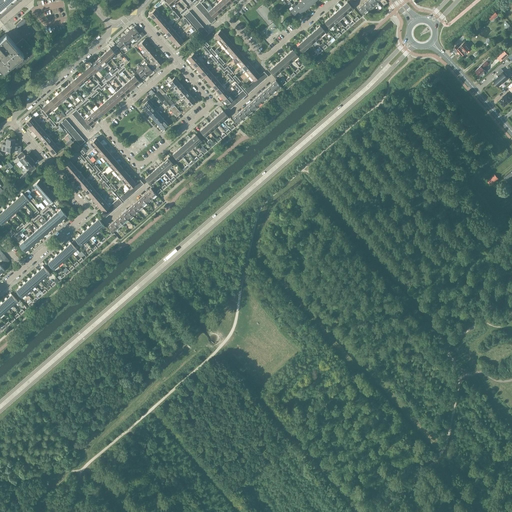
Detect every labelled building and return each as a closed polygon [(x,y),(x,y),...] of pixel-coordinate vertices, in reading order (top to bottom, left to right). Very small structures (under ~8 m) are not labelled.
[(0,0),(0,9),(10,0),(0,0)] [(220,0),(217,3),(222,9),(227,5),(222,0),(220,0)] [(302,0),(299,3),(306,10),(310,6),(305,0),(302,0)] [(367,0),(366,0),(363,4),(367,9),(372,5),(367,0)] [(347,2),(343,6),(348,12),(353,8),(347,2)] [(213,7),(218,13),(222,9),(217,3),(213,7)] [(294,3),(293,4),(301,14),(306,10),(299,3),(296,5),(294,3)] [(301,14),(293,4),(291,6),(293,8),(290,11),(296,18),(301,14)] [(367,9),(363,4),(358,8),(363,13),(367,9)] [(343,6),(338,10),(343,16),(348,12),(343,6)] [(210,13),(212,15),(213,17),(218,13),(213,7),(208,11),(210,13)] [(149,14),(153,19),(159,13),(155,9),(149,14)] [(338,10),(334,14),(339,20),(343,16),(338,10)] [(494,11),(488,16),(491,20),(498,14),(494,11)] [(153,19),(157,23),(163,18),(159,13),(153,19)] [(334,14),(329,18),(334,24),(339,20),(334,14)] [(157,23),(161,28),(167,22),(163,18),(157,23)] [(334,24),(329,18),(324,22),(330,28),(332,26),(334,27),(336,26),(334,24)] [(17,29),(21,34),(30,26),(29,24),(29,23),(27,21),(26,21),(24,19),(23,19),(16,25),(16,26),(18,28),(17,29)] [(161,28),(165,32),(171,27),(167,22),(161,28)] [(320,25),(315,29),(321,36),(325,32),(320,25)] [(30,26),(21,34),(25,38),(26,37),(28,40),(29,40),(36,33),(36,32),(34,30),(34,29),(33,27),(32,27),(30,26)] [(134,27),(130,31),(137,39),(138,38),(136,36),(139,33),(140,33),(138,32),(134,27)] [(165,32),(169,37),(175,31),(171,27),(165,32)] [(315,29),(311,33),(316,40),(321,36),(315,29)] [(214,35),(218,40),(224,34),(220,30),(214,35)] [(130,31),(125,35),(131,41),(133,39),(135,40),(137,39),(130,31)] [(169,37),(173,41),(179,36),(175,31),(169,37)] [(311,33),(306,37),(312,43),(316,40),(311,33)] [(11,62),(12,64),(17,59),(16,58),(22,53),(15,45),(6,34),(0,39),(0,65),(3,69),(11,62)] [(218,40),(222,44),(228,39),(224,34),(218,40)] [(125,35),(121,39),(128,47),(129,46),(128,44),(131,41),(125,35)] [(179,36),(173,41),(177,46),(183,40),(179,36)] [(306,37),(302,41),(307,47),(312,43),(306,37)] [(17,59),(12,64),(18,69),(36,53),(23,38),(17,43),(15,45),(22,53),(16,58),(17,59)] [(128,47),(121,39),(117,43),(122,49),(125,46),(126,48),(128,47)] [(140,46),(142,49),(148,44),(145,39),(136,46),(138,48),(140,46)] [(222,44),(226,49),(232,43),(228,39),(222,44)] [(307,47),(302,41),(297,45),(303,52),(307,47)] [(458,47),(456,45),(453,48),(457,52),(458,52),(461,56),(466,52),(467,53),(472,49),(465,42),(460,46),(458,47)] [(226,49),(230,53),(236,48),(232,43),(226,49)] [(143,54),(144,55),(152,48),(148,44),(142,49),(145,52),(143,54)] [(110,48),(106,52),(111,58),(113,60),(118,56),(116,54),(110,48)] [(147,55),(150,58),(156,52),(152,48),(144,55),(145,57),(147,55)] [(230,53),(234,58),(240,52),(236,48),(230,53)] [(293,49),(288,53),(293,59),(298,55),(293,49)] [(497,58),(499,61),(500,61),(507,54),(504,51),(497,58)] [(106,52),(101,56),(106,62),(111,58),(106,52)] [(150,62),(152,64),(160,57),(156,52),(150,58),(152,61),(150,62)] [(234,58),(238,62),(244,57),(240,52),(234,58)] [(188,58),(192,63),(198,58),(194,53),(188,58)] [(288,53),(284,57),(289,63),(293,59),(288,53)] [(97,60),(102,66),(104,68),(108,64),(106,62),(101,56),(97,60)] [(160,57),(152,64),(153,65),(155,64),(157,67),(163,61),(160,57)] [(238,62),(242,67),(248,61),(244,57),(238,62)] [(284,57),(279,61),(284,67),(289,63),(284,57)] [(192,63),(196,67),(202,62),(198,58),(192,63)] [(486,61),(476,71),(480,76),(485,71),(484,69),(489,64),(491,62),(488,59),(486,61)] [(97,60),(92,64),(97,70),(99,72),(104,68),(102,66),(97,60)] [(242,67),(246,71),(252,66),(248,61),(242,67)] [(279,61),(275,65),(280,71),(284,67),(279,61)] [(196,67),(200,72),(206,67),(202,62),(196,67)] [(92,64),(88,68),(93,74),(97,70),(92,64)] [(142,66),(140,67),(147,75),(152,71),(146,65),(143,68),(142,66)] [(280,71),(275,65),(270,69),(275,75),(280,71)] [(246,71),(250,76),(256,70),(252,66),(246,71)] [(147,75),(140,67),(139,68),(141,70),(138,73),(143,79),(147,75)] [(200,72),(204,76),(210,71),(206,67),(200,72)] [(88,68),(83,72),(88,78),(91,76),(93,78),(95,76),(93,74),(88,68)] [(493,80),(499,86),(509,77),(501,68),(496,73),(497,75),(496,77),(493,80)] [(257,77),(260,75),(256,70),(250,76),(254,80),(255,79),(257,77)] [(204,76),(208,81),(214,76),(210,71),(204,76)] [(83,72),(79,76),(84,82),(86,80),(88,82),(90,80),(88,78),(83,72)] [(79,76),(74,79),(79,86),(84,82),(79,76)] [(130,80),(135,86),(140,82),(134,76),(130,80)] [(208,81),(211,86),(218,80),(214,76),(208,81)] [(171,89),(173,87),(179,82),(175,77),(172,79),(170,77),(165,81),(167,82),(169,83),(169,82),(171,85),(169,87),(171,89)] [(74,79),(70,83),(75,90),(79,86),(74,79)] [(125,84),(130,90),(135,86),(130,80),(125,84)] [(211,86),(215,90),(221,85),(218,80),(211,86)] [(276,80),(271,84),(275,90),(280,85),(276,80)] [(175,89),(172,92),(174,94),(175,93),(177,91),(183,86),(179,82),(173,87),(175,89)] [(70,83),(65,87),(70,93),(75,90),(70,83)] [(121,88),(126,94),(130,90),(125,84),(121,88)] [(271,84),(266,88),(271,94),(275,90),(271,84)] [(215,90),(219,95),(225,89),(221,85),(215,90)] [(179,97),(181,96),(187,91),(183,86),(177,91),(175,93),(179,97)] [(65,87),(61,91),(66,97),(70,93),(65,87)] [(117,88),(114,89),(116,91),(121,98),(126,94),(121,88),(118,90),(117,88)] [(266,88),(261,92),(266,98),(271,94),(266,88)] [(219,95),(223,99),(229,94),(225,89),(219,95)] [(61,91),(56,95),(61,101),(66,97),(61,91)] [(112,95),(117,102),(121,98),(116,91),(112,95)] [(181,101),(182,103),(191,95),(187,91),(181,96),(184,98),(181,101)] [(228,95),(223,99),(227,104),(230,102),(232,100),(233,98),(234,98),(235,97),(231,92),(229,94),(228,95)] [(261,92),(257,96),(261,102),(266,98),(261,92)] [(504,96),(499,101),(504,106),(509,102),(509,103),(511,100),(511,99),(507,93),(504,96)] [(56,95),(52,99),(57,105),(61,101),(56,95)] [(107,99),(112,105),(117,102),(112,95),(107,99)] [(191,95),(182,103),(184,105),(187,103),(190,105),(195,100),(191,95)] [(257,96),(252,100),(257,106),(261,102),(257,96)] [(144,103),(142,106),(146,110),(152,105),(153,104),(147,97),(142,101),(144,103)] [(52,99),(47,103),(52,109),(57,105),(52,99)] [(102,103),(108,109),(112,105),(107,99),(102,103)] [(252,100),(247,105),(252,110),(257,106),(252,100)] [(52,109),(47,103),(42,107),(48,113),(52,109)] [(98,107),(103,113),(108,109),(102,103),(98,107)] [(152,105),(146,110),(150,115),(156,110),(158,108),(156,106),(155,106),(153,104),(152,105)] [(247,105),(242,109),(247,114),(252,110),(247,105)] [(93,111),(99,117),(103,113),(98,107),(93,111)] [(242,109),(238,113),(243,118),(247,114),(242,109)] [(150,115),(154,120),(160,114),(156,110),(150,115)] [(223,110),(218,114),(223,120),(228,116),(223,110)] [(89,111),(87,113),(89,115),(94,121),(99,117),(93,111),(91,113),(89,111)] [(243,118),(238,113),(233,117),(238,122),(243,118)] [(154,120),(158,124),(164,119),(160,114),(154,120)] [(218,114),(214,118),(219,124),(223,120),(218,114)] [(25,122),(29,126),(36,121),(34,119),(36,117),(33,115),(25,122)] [(86,121),(88,123),(90,125),(94,121),(89,115),(84,119),(86,121)] [(214,118),(209,122),(214,128),(219,124),(214,118)] [(164,119),(158,124),(162,129),(168,124),(164,119)] [(36,121),(29,126),(33,131),(39,125),(37,123),(36,121)] [(209,122),(205,126),(210,132),(214,128),(209,122)] [(33,131),(37,136),(43,130),(39,125),(33,131)] [(210,132),(205,126),(200,130),(205,136),(210,132)] [(37,136),(41,140),(47,135),(43,130),(37,136)] [(196,134),(191,138),(196,144),(201,140),(196,134)] [(41,140),(45,145),(51,139),(47,135),(41,140)] [(90,143),(94,148),(100,142),(96,138),(90,143)] [(191,138),(186,142),(192,148),(196,144),(191,138)] [(9,140),(9,145),(11,145),(10,148),(10,149),(11,149),(17,150),(17,154),(21,151),(21,146),(18,146),(18,144),(14,144),(15,139),(9,139),(9,140)] [(45,145),(49,149),(55,144),(51,139),(45,145)] [(207,142),(212,147),(216,143),(215,141),(213,142),(210,139),(207,142)] [(9,145),(9,140),(5,140),(5,144),(2,144),(1,150),(10,151),(11,149),(10,149),(11,145),(9,145)] [(55,144),(49,149),(53,154),(59,148),(57,146),(59,144),(57,142),(55,144)] [(95,149),(98,152),(104,147),(100,142),(94,148),(95,149)] [(186,142),(182,146),(187,152),(192,148),(186,142)] [(182,146),(177,150),(183,156),(187,152),(182,146)] [(98,152),(102,157),(108,151),(106,148),(104,147),(98,152)] [(183,156),(177,150),(173,154),(178,160),(183,156)] [(19,160),(23,164),(31,157),(27,153),(25,155),(22,151),(17,156),(19,159),(19,160)] [(102,157),(106,161),(112,156),(108,151),(102,157)] [(106,161),(110,166),(116,160),(112,156),(106,161)] [(31,157),(23,164),(27,169),(28,168),(30,171),(36,167),(32,163),(34,161),(31,157)] [(168,158),(164,162),(169,168),(173,164),(168,158)] [(64,166),(68,170),(74,165),(70,160),(64,166)] [(110,166),(114,170),(120,165),(116,160),(110,166)] [(164,162),(159,166),(164,172),(169,168),(164,162)] [(68,170),(72,175),(78,170),(74,165),(68,170)] [(114,170),(118,175),(124,169),(120,165),(114,170)] [(159,166),(155,170),(160,175),(164,172),(159,166)] [(118,175),(122,179),(128,174),(124,169),(118,175)] [(72,175),(76,179),(82,174),(78,170),(72,175)] [(155,170),(150,173),(155,179),(160,175),(155,170)] [(155,179),(150,173),(145,177),(151,183),(155,179)] [(76,179),(80,184),(86,179),(82,174),(76,179)] [(122,179),(126,184),(132,178),(128,174),(122,179)] [(487,181),(489,183),(491,185),(498,179),(494,174),(487,181)] [(133,185),(135,183),(136,183),(132,178),(126,184),(129,188),(131,187),(133,185)] [(33,184),(37,189),(44,184),(39,179),(33,184)] [(80,184),(84,188),(90,183),(86,179),(80,184)] [(84,188),(87,193),(94,188),(90,183),(84,188)] [(37,189),(41,194),(47,188),(44,184),(37,189)] [(43,196),(41,198),(43,200),(45,198),(51,193),(47,188),(41,194),(43,196)] [(87,193),(91,198),(98,192),(94,188),(87,193)] [(151,188),(146,192),(151,198),(156,194),(151,188)] [(91,198),(95,202),(101,197),(98,192),(91,198)] [(146,192),(141,197),(146,202),(151,198),(146,192)] [(51,193),(45,198),(49,203),(56,197),(51,193)] [(23,194),(18,198),(24,204),(28,200),(23,194)] [(101,197),(95,202),(99,207),(105,201),(103,199),(101,197)] [(141,197),(137,201),(141,206),(146,202),(141,197)] [(18,198),(14,202),(19,208),(24,204),(18,198)] [(105,209),(108,207),(109,206),(105,201),(99,207),(103,211),(105,209)] [(137,201),(132,205),(136,210),(141,206),(137,201)] [(14,202),(9,206),(15,212),(19,208),(14,202)] [(132,205),(127,209),(132,214),(136,210),(132,205)] [(9,206),(5,210),(10,216),(15,212),(9,206)] [(61,209),(56,213),(61,219),(66,215),(61,209)] [(127,209),(122,213),(127,218),(132,214),(127,209)] [(5,210),(0,214),(6,220),(10,216),(5,210)] [(56,213),(51,217),(57,223),(61,219),(56,213)] [(122,213),(118,217),(122,223),(127,218),(122,213)] [(51,217),(47,221),(52,227),(57,223),(51,217)] [(118,217),(113,221),(117,227),(122,223),(118,217)] [(45,219),(41,223),(43,225),(42,225),(48,231),(52,227),(47,221),(45,219)] [(99,219),(94,223),(99,229),(102,227),(103,228),(105,226),(99,219)] [(117,227),(113,221),(108,226),(113,231),(117,227)] [(94,223),(89,227),(95,233),(99,229),(94,223)] [(42,225),(38,229),(43,235),(48,231),(42,225)] [(89,227),(85,231),(90,237),(95,233),(89,227)] [(38,229),(33,233),(39,239),(43,235),(38,229)] [(85,231),(80,235),(86,241),(90,237),(85,231)] [(29,233),(27,235),(29,237),(34,243),(39,239),(33,233),(31,235),(29,233)] [(80,235),(76,239),(81,245),(83,242),(85,245),(87,243),(86,241),(80,235)] [(29,237),(24,241),(30,247),(34,243),(29,237)] [(30,247),(24,241),(20,245),(25,251),(30,247)] [(71,243),(67,247),(72,253),(76,249),(71,243)] [(67,247),(62,251),(67,257),(72,253),(67,247)] [(62,251),(58,255),(63,261),(67,257),(62,251)] [(58,255),(53,259),(58,265),(63,261),(58,255)] [(58,265),(53,259),(48,263),(54,269),(58,265)] [(44,267),(39,271),(44,277),(46,275),(48,277),(51,274),(49,272),(44,267)] [(39,271),(35,275),(40,281),(44,277),(39,271)] [(35,275),(30,279),(35,284),(40,281),(35,275)] [(30,279),(26,283),(31,288),(35,284),(30,279)] [(26,283),(21,286),(26,292),(29,290),(31,293),(33,291),(31,288),(26,283)] [(21,286),(17,291),(22,296),(23,298),(28,294),(26,292),(21,286)] [(12,295),(7,299),(12,304),(17,300),(12,295)] [(7,299),(3,303),(8,308),(12,304),(7,299)]
